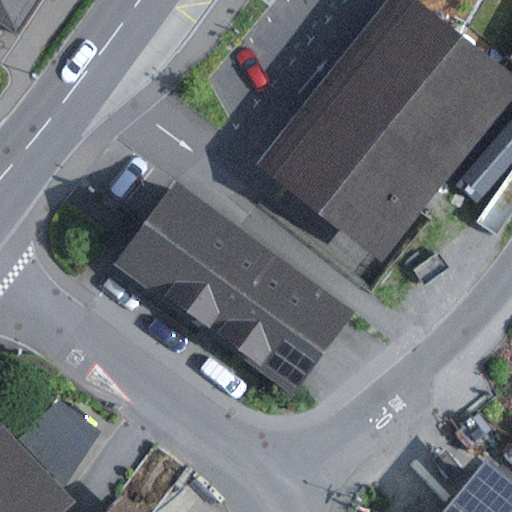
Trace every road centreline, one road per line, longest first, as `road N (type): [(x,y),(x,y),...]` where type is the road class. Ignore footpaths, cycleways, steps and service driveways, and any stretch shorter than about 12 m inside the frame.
road 1 (residential): [(0,284),(280,496)]
road 2 (residential): [(280,496),(440,366),(511,281)]
road 3 (primary): [(140,0),(0,178)]
